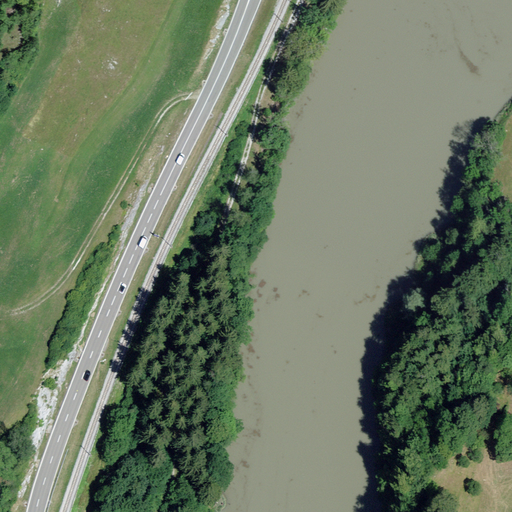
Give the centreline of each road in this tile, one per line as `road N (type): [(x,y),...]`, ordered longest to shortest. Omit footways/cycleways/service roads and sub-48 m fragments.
road 1 (secondary): [(36,511),(108,312),(250,0)]
road 2 (track): [(207,99),(190,95),(169,104),(66,275),(38,301),(2,312)]
road 3 (track): [(229,207),(260,95),(301,0)]
